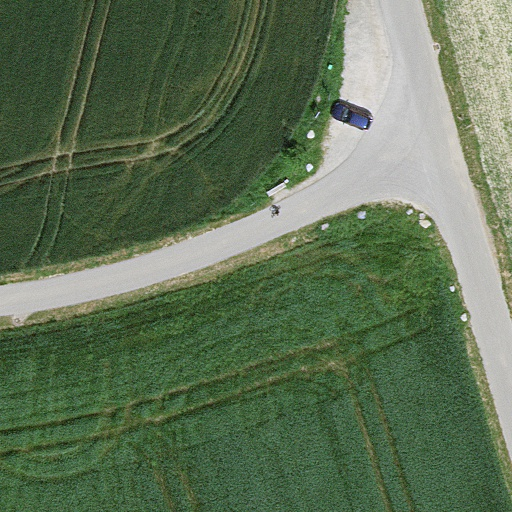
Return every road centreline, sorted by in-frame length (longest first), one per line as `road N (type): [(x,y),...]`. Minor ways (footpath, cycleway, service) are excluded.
road 1 (unclassified): [(0,303),(127,278),(310,206),(435,141)]
road 2 (unclassified): [(435,141),(511,389)]
road 3 (unclassified): [(399,0),(435,141)]
